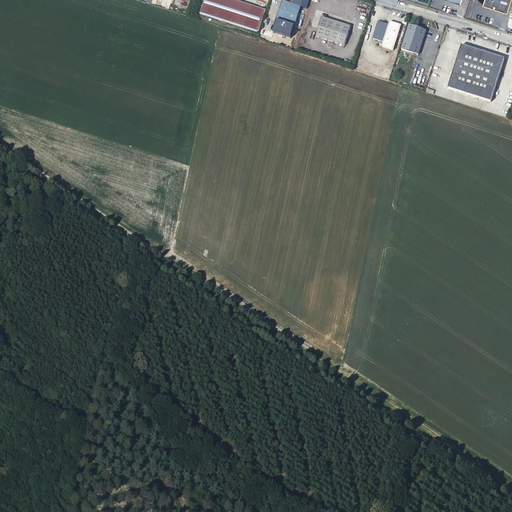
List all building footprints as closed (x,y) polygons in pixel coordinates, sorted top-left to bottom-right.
[(258,32),(265,10),(231,0),(203,0),(199,14),(258,32)] [(303,0),(292,0),(291,5),(283,2),(277,20),(295,26),(303,0)] [(510,0),(485,0),(484,6),(506,14),(510,0)] [(324,39),(330,20),(322,18),(316,37),(324,39)] [(342,24),(330,20),(324,39),(336,43),(342,24)] [(393,51),(401,26),(390,23),(389,25),(379,22),(373,39),(384,43),(382,47),(393,51)] [(351,27),(342,24),(336,43),(344,46),(351,27)] [(426,31),(410,26),(402,48),(419,53),(426,31)] [(505,60),(462,46),(448,89),(491,103),(505,60)] [(408,86),(410,81),(403,78),(401,84),(408,86)]
